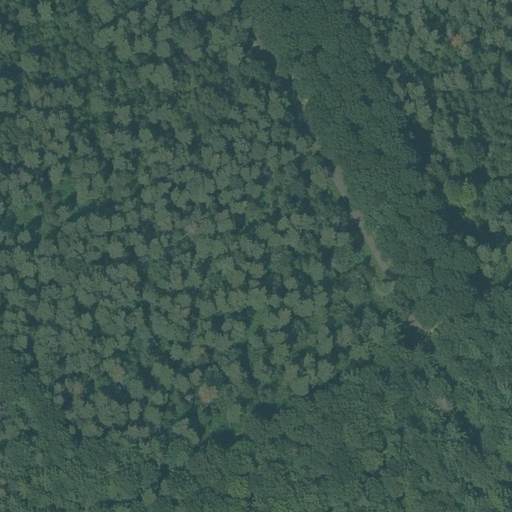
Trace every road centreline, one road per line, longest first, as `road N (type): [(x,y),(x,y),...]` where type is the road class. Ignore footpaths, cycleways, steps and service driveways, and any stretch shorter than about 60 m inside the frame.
road 1 (unclassified): [(511,495),(242,0)]
road 2 (track): [(511,289),(95,511)]
